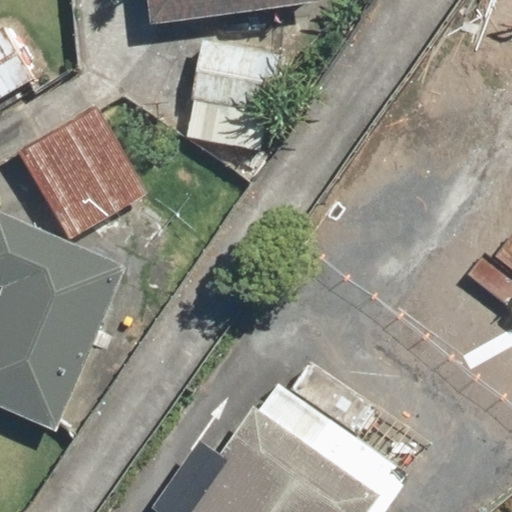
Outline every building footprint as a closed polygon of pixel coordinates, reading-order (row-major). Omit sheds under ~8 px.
[(153,0),(156,20),(329,0),(328,0),(153,0)] [(0,103),(42,80),(11,25),(0,30),(0,103)] [(288,44),(207,41),(203,142),(284,145),(288,44)] [(116,111),(36,148),(74,231),(155,193),(116,111)] [(33,225),(32,226),(0,213),(0,273),(17,280),(0,320),(0,399),(66,427),(132,266),(33,225)] [(199,511),(390,511),(396,503),(270,414),(199,511)]
